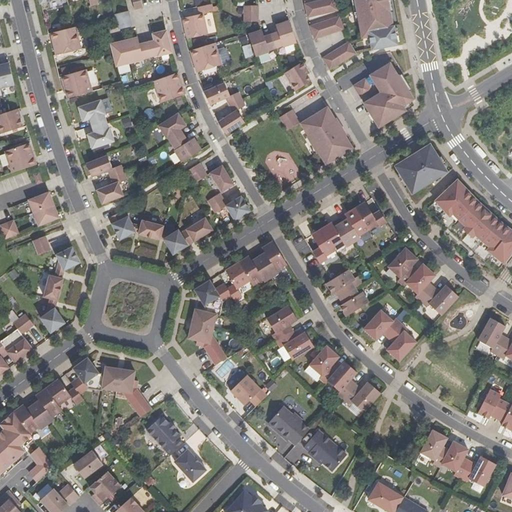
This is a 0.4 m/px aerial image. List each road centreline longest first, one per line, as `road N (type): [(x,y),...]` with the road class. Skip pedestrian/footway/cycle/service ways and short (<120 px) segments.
road 1 (residential): [(511,455),(394,385),(341,338),(269,221)]
road 2 (residential): [(16,0),(40,109),(108,272)]
road 3 (residential): [(269,221),(190,81),(170,0)]
road 4 (residential): [(511,308),(429,245),(369,158)]
road 5 (residential): [(369,158),(314,63),(296,0)]
road 6 (residential): [(152,341),(250,457)]
road 7 (residential): [(269,221),(164,286)]
